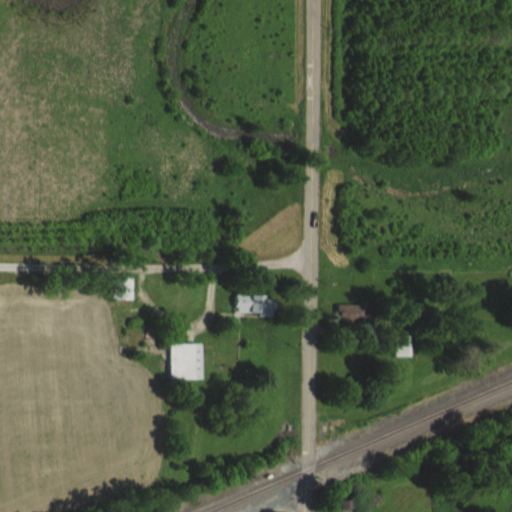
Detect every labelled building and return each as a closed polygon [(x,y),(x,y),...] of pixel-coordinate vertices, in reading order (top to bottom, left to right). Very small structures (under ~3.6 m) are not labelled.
[(141,314),(141,292),(122,291),(121,313),(141,314)] [(282,312),(245,307),(243,325),(279,330),(282,312)] [(371,318),(345,319),(346,338),(372,338),(371,318)] [(419,349),(404,349),(404,370),(420,370),(419,349)] [(210,357),(178,358),(178,393),(211,393),(210,357)]
